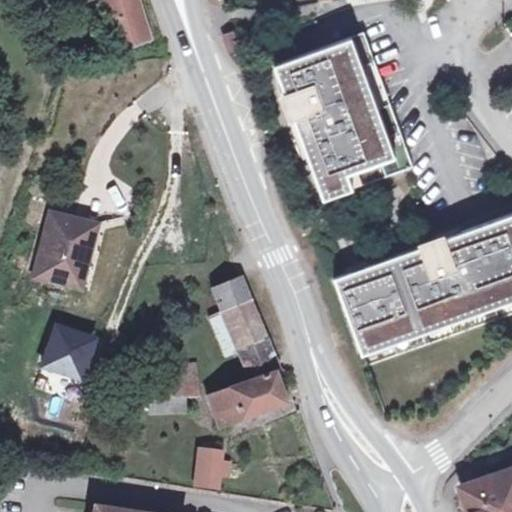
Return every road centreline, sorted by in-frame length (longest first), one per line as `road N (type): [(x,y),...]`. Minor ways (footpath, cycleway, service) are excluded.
road 1 (secondary): [(178,0),(297,300),(316,368)]
road 2 (residential): [(511,145),(469,81),(454,32),(487,0)]
road 3 (residential): [(404,472),(440,454),(511,377)]
road 4 (secondary): [(316,368),(342,449),(370,493)]
road 5 (secondary): [(404,472),(316,368)]
